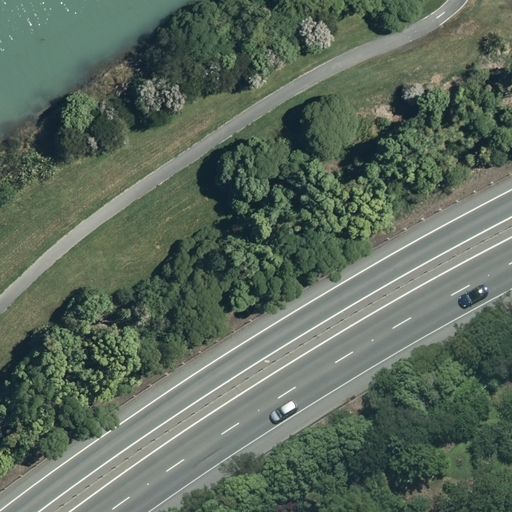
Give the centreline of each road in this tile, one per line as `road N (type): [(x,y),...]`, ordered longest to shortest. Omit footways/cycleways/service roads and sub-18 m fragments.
road 1 (trunk): [(17,511),(281,329),(511,200)]
road 2 (trunk): [(511,259),(292,384),(110,511)]
